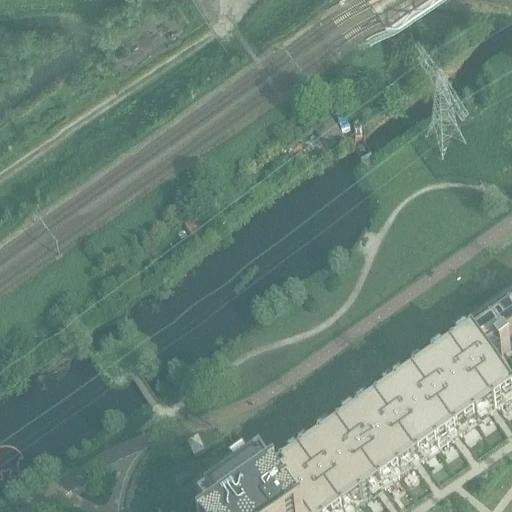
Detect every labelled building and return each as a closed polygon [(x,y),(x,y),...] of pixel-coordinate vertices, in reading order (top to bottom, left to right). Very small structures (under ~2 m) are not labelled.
[(477,338),(473,341),(475,343),(475,344),(486,359),(490,357),(494,354),(497,352),(501,358),(502,357),(504,356),(510,351),(507,345),(511,340),(511,313),(510,315),(509,316),(509,315),(491,328),(490,329),(489,329),(482,334),(482,335),(481,335),(477,338)] [(453,355),(495,416),(498,413),(499,413),(499,412),(502,410),(511,403),(511,396),(505,387),(497,376),(486,359),(475,344),(475,343),(473,341),(472,341),(472,342),(471,342),(470,343),(465,346),(464,347),(460,350),(459,351),(454,354),(453,355)] [(434,368),(433,369),(476,428),(477,427),(487,420),(490,418),(491,419),(491,418),(492,418),(495,416),(453,355),(452,356),(452,355),(445,360),(435,367),(434,368)] [(415,382),(457,442),(459,441),(461,440),(462,439),(461,439),(474,430),(475,429),(476,428),(433,369),(424,376),(416,381),(415,381),(415,382)] [(396,395),(396,396),(438,455),(440,454),(452,445),(453,445),(454,445),(456,444),(457,442),(415,382),(414,383),(414,382),(413,383),(397,394),(396,395)] [(377,409),(419,469),(421,468),(423,467),(423,466),(424,466),(423,466),(436,457),(437,456),(437,455),(438,455),(396,396),(395,396),(394,396),(387,402),(377,408),(377,409)] [(358,422),(400,482),(400,481),(401,482),(402,481),(415,472),(416,472),(416,471),(418,470),(419,469),(377,409),(376,409),(375,410),(370,413),(369,414),(365,417),(364,418),(361,419),(359,421),(358,421),(358,422)] [(339,435),(339,436),(381,496),(383,495),(385,493),(386,493),(385,492),(398,483),(399,483),(399,482),(400,482),(358,422),(357,423),(357,422),(356,423),(346,430),(339,435),(340,435),(339,435)] [(321,449),(320,449),(362,509),(362,508),(363,508),(369,504),(377,499),(378,498),(380,497),(381,496),(339,436),(338,436),(331,440),(321,447),(320,448),(321,449)] [(193,459),(205,453),(198,439),(186,444),(193,459)] [(301,462),(336,511),(357,511),(360,510),(362,509),(361,509),(362,509),(320,449),(319,449),(310,456),(302,461),(301,462),(302,462),(301,462)] [(283,475),(282,476),(307,511),(336,511),(301,462),(300,463),(300,462),(299,463),(292,468),(291,469),(284,474),(282,475),(283,475)] [(307,511),(282,476),(281,476),(280,476),(270,484),(263,488),(264,489),(253,496),(239,506),(230,511),(307,511)]
